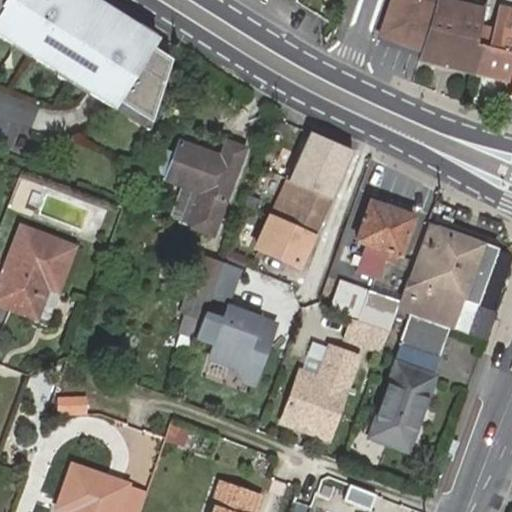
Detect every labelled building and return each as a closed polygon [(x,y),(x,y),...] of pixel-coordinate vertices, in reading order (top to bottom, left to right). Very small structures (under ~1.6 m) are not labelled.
[(0,0),(0,36),(103,101),(147,129),(171,60),(153,49),(158,42),(153,39),(136,29),(126,22),(109,11),(90,0),(0,0)] [(420,64),(475,77),(482,49),(477,47),(482,31),(486,13),(448,4),(446,12),(434,9),(436,1),(432,0),(395,0),(385,33),(425,44),(423,54),(420,64)] [(482,49),(475,77),(511,86),(511,0),(500,0),(491,33),(482,31),(477,47),(482,49)] [(448,4),(436,1),(434,9),(446,12),(448,4)] [(112,6),(109,11),(126,22),(129,17),(112,6)] [(139,24),(136,29),(153,39),(156,34),(139,24)] [(385,33),(382,42),(423,54),(425,44),(385,33)] [(311,133),(258,248),(300,269),(353,153),(311,133)] [(245,151),(228,144),(223,160),(179,143),(166,178),(210,196),(198,230),(214,236),(245,151)] [(370,203),(357,241),(399,256),(413,218),(370,203)] [(399,304),(397,311),(410,315),(398,346),(439,361),(462,300),(478,306),(498,249),(431,224),(411,279),(408,279),(399,304)] [(60,297),(57,295),(72,252),(20,231),(0,283),(0,309),(34,323),(49,324),(60,297)] [(208,300),(222,265),(196,255),(183,290),(208,300)] [(225,267),(213,297),(228,303),(240,274),(225,267)] [(361,320),(359,324),(388,335),(397,311),(399,304),(371,294),(342,283),(333,310),(361,320)] [(249,316),(227,308),(208,360),(238,371),(238,374),(241,381),(252,385),(273,325),(258,320),(257,319),(255,323),(248,321),(249,316)] [(259,315),(250,312),(249,316),(248,321),(255,323),(257,319),(258,320),(259,315)] [(359,324),(354,322),(347,341),(382,353),(388,335),(359,324)] [(360,359),(332,348),(321,379),(302,372),(284,423),(304,431),(305,427),(311,429),(310,433),(330,440),(360,359)] [(399,367),(373,439),(409,452),(435,382),(399,367)] [(55,395),(55,414),(87,415),(87,396),(55,395)] [(74,507),(72,511),(141,511),(147,494),(130,488),(130,485),(76,465),(62,502),(74,507)] [(217,500),(212,511),(254,511),(259,498),(220,484),(214,499),(217,500)] [(209,511),(212,511),(217,500),(214,499),(209,511)] [(60,508),(70,511),(72,511),(74,507),(62,502),(60,508)]
